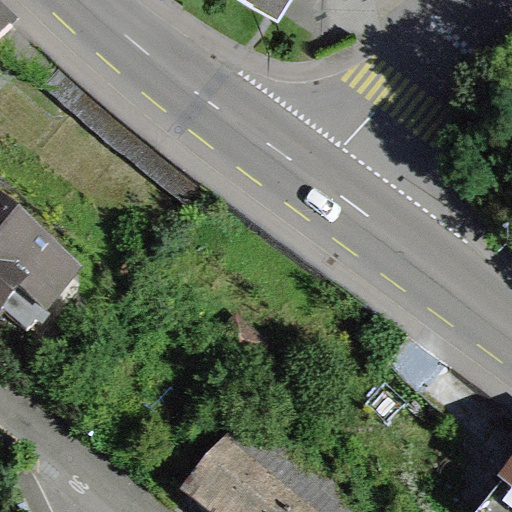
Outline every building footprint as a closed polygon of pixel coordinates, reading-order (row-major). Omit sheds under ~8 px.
[(0,0),(0,37),(18,19),(0,2),(0,0)] [(82,272),(0,204),(0,319),(7,311),(27,327),(38,314),(43,319),(82,272)] [(274,350),(236,315),(218,335),(256,370),(274,350)] [(97,345),(72,325),(45,360),(70,379),(97,345)] [(357,511),(364,504),(249,417),(182,497),(201,511),(357,511)] [(511,511),(511,472),(481,511),(511,511)]
